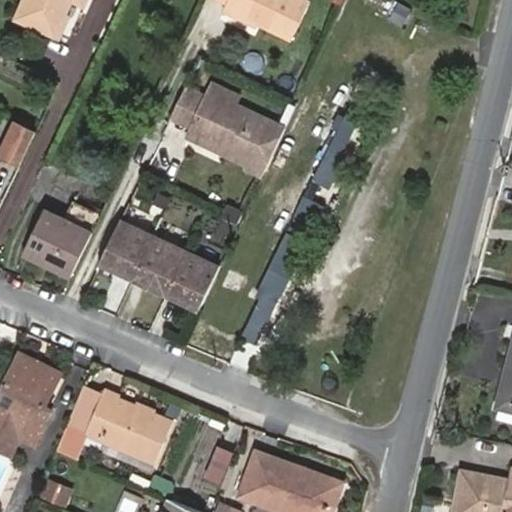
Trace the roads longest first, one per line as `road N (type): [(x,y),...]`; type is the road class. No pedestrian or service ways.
road 1 (residential): [(0,292),(404,454)]
road 2 (residential): [(511,43),(404,454)]
